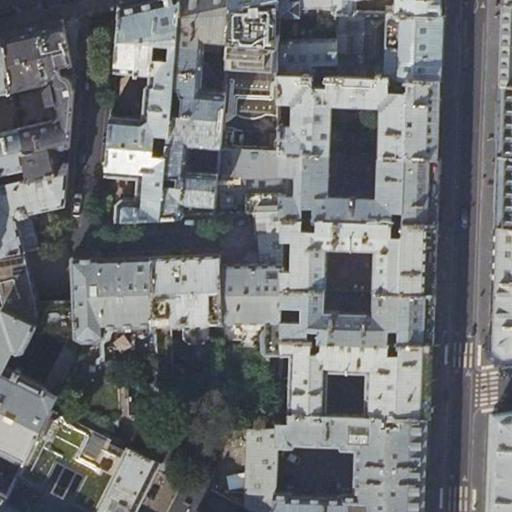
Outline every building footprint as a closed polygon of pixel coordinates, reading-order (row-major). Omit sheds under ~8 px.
[(164,136),(164,140),(168,141),(181,0),(145,0),(121,6),(116,70),(152,72),(151,83),(148,84),(147,86),(145,116),(112,115),(107,174),(138,174),(136,195),(123,194),(117,201),(117,218),(161,216),(166,156),(166,154),(154,153),(156,133),(166,133),(164,136)] [(220,146),(225,92),(202,91),(207,39),(230,41),(233,0),(181,0),(168,141),(166,154),(166,156),(161,216),(184,215),(184,201),(215,203),(218,174),(187,170),(190,143),(220,146)] [(233,0),(230,41),(225,92),(220,146),(220,148),(280,151),(278,74),(279,41),(279,6),(278,0),(233,0)] [(335,0),(278,0),(279,6),(317,4),(317,31),(336,31),(336,11),(335,0)] [(335,0),(336,11),(354,12),(354,0),(395,0),(395,6),(385,6),(385,13),(444,15),(444,0),(335,0)] [(511,2),(505,2),(503,42),(502,83),(511,83),(511,2)] [(385,13),(354,12),(336,11),(336,31),(336,43),(336,63),(301,62),(300,75),(442,79),(442,67),(444,15),(385,13)] [(64,19),(75,77),(76,77),(78,78),(83,15),(70,18),(64,19)] [(33,26),(2,34),(12,90),(36,84),(47,97),(48,103),(56,102),(59,114),(53,120),(20,128),(29,176),(67,168),(75,77),(64,19),(33,26)] [(0,34),(0,181),(29,176),(20,128),(0,131),(0,92),(12,90),(2,34),(0,34)] [(336,43),(279,41),(278,74),(300,75),(301,62),(336,63),(336,43)] [(442,79),(300,75),(278,74),(280,151),(330,153),(332,104),(381,106),(380,155),(439,157),(440,118),(442,79)] [(511,83),(502,83),(500,119),(498,186),(497,226),(511,226),(511,83)] [(439,157),(380,155),(378,197),(329,195),(330,153),(280,151),(220,148),(218,174),(215,203),(214,214),(252,212),(282,211),(282,218),(303,218),(317,219),(437,223),(438,188),(439,157)] [(67,168),(29,176),(0,181),(0,254),(26,250),(39,248),(34,227),(30,212),(66,205),(69,168),(67,168)] [(282,238),(282,218),(282,211),(252,212),(255,229),(257,241),(259,241),(261,264),(250,264),(245,258),(232,258),(227,263),(220,263),(222,322),(267,320),(268,325),(263,331),(263,348),(268,352),(283,352),(284,339),(282,319),(281,305),(280,289),(281,267),(282,238)] [(304,227),(303,218),(282,218),(282,238),(294,238),(293,267),(281,267),(280,289),(325,290),(327,247),(376,248),(375,291),(434,293),(435,257),(437,223),(317,219),(317,228),(304,227)] [(511,226),(497,226),(495,286),(493,347),(504,357),(509,356),(511,355),(511,226)] [(19,262),(26,250),(0,254),(0,286),(5,308),(36,324),(69,340),(82,347),(66,379),(84,388),(84,402),(76,418),(132,447),(132,446),(161,461),(159,415),(127,416),(125,358),(156,357),(154,324),(152,257),(111,258),(101,259),(101,258),(72,259),(75,302),(38,301),(26,290),(19,262)] [(185,256),(152,257),(154,324),(183,323),(183,338),(188,343),(204,343),(209,337),(209,322),(222,322),(220,263),(219,254),(185,256)] [(325,310),(325,290),(280,289),(281,305),(301,305),(301,320),(282,319),(284,339),(312,340),(321,340),(432,344),(433,318),(434,293),(375,291),(374,312),(325,310)] [(36,324),(5,308),(4,307),(0,314),(0,448),(25,461),(41,429),(52,406),(66,379),(82,347),(69,340),(48,380),(49,381),(46,388),(20,374),(21,371),(16,368),(14,371),(4,366),(14,347),(21,351),(23,349),(36,324)] [(312,352),(312,340),(284,339),(283,352),(280,412),(327,414),(328,370),(368,371),(367,415),(430,417),(431,380),(432,344),(321,340),(321,348),(317,352),(312,352)] [(98,511),(132,447),(76,418),(52,406),(41,429),(97,458),(78,495),(22,467),(8,494),(0,510),(0,511),(98,511)] [(367,415),(327,414),(280,412),(279,426),(278,445),(294,445),(294,442),(343,444),(343,447),(358,448),(357,492),(341,492),(341,496),(292,494),(292,490),(276,490),(275,511),(426,511),(429,448),(430,417),(367,415)] [(511,511),(511,416),(490,420),(488,468),(486,511),(511,511)] [(275,511),(276,490),(278,445),(279,426),(251,428),(248,505),(260,511),(275,511)] [(132,446),(132,447),(98,511),(136,511),(157,472),(162,462),(161,461),(132,446)] [(187,474),(162,462),(157,472),(162,475),(164,476),(163,477),(173,482),(174,481),(176,482),(176,481),(181,484),(187,474)] [(187,474),(181,484),(167,511),(197,511),(210,486),(187,474)] [(232,511),(238,500),(210,486),(197,511),(232,511)] [(0,510),(8,494),(0,490),(0,510)]
